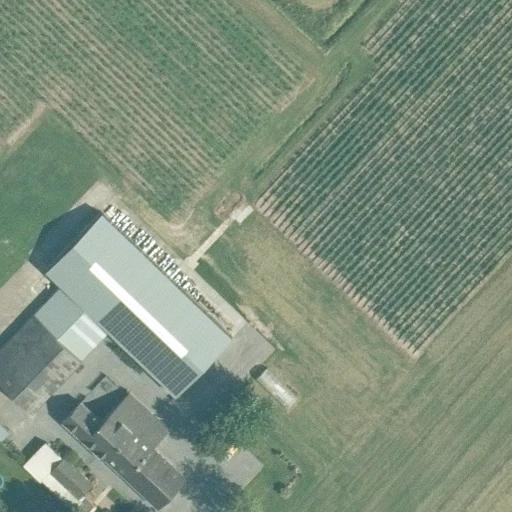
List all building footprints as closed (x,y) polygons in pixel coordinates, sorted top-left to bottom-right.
[(61,285),(34,314),(81,358),(109,330),(176,395),(232,336),(102,211),(45,269),(61,285)] [(34,314),(0,348),(0,381),(31,411),(81,358),(34,314)] [(106,457),(158,506),(185,476),(152,445),(169,428),(129,391),(101,420),(80,401),(62,420),(104,459),(106,457)] [(205,423),(216,432),(224,423),(213,414),(205,423)] [(50,470),(79,497),(93,483),(64,455),(50,470)] [(82,511),(92,511),(101,501),(90,492),(77,508),(82,511)]
